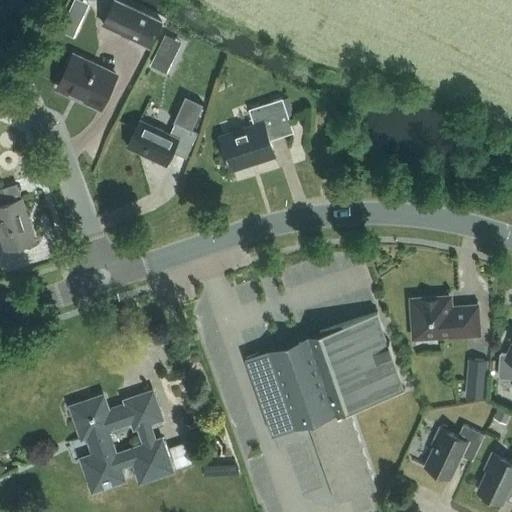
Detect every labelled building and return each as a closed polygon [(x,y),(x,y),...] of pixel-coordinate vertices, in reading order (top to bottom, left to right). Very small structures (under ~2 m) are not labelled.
[(112,0),(102,22),(149,45),(161,19),(120,0),(112,0)] [(68,12),(60,28),(73,34),(81,18),(68,12)] [(166,34),(152,63),(166,70),(180,41),(166,34)] [(101,106),(116,73),(74,53),(58,86),(101,106)] [(140,118),(127,145),(167,164),(173,150),(186,156),(198,131),(192,128),(204,102),(186,94),(173,121),(175,122),(170,132),(140,118)] [(255,124),(220,135),(231,167),(275,153),(270,138),(294,130),(283,97),(249,108),(255,124)] [(243,177),(271,167),(269,159),(240,169),(243,177)] [(0,230),(5,248),(35,239),(22,197),(5,202),(0,188),(0,187),(0,230)] [(451,335),(480,333),(478,303),(456,305),(456,306),(450,307),(449,296),(413,298),(415,335),(451,333),(451,335)] [(246,356),(251,368),(274,434),(296,426),(296,424),(309,420),(337,500),(376,486),(349,408),(405,388),(405,387),(403,387),(392,358),(396,357),(389,340),(386,341),(376,312),(378,311),(378,310),(308,334),(310,341),(290,348),(272,355),(269,348),(246,356)] [(511,334),(511,338),(511,342),(507,354),(501,354),(501,352),(500,351),(498,374),(499,374),(500,368),(511,369),(511,334)] [(488,359),(468,357),(464,396),(485,398),(488,359)] [(163,417),(153,391),(127,400),(129,408),(110,414),(105,397),(101,396),(75,404),(74,407),(83,436),(90,434),(97,453),(83,458),(93,486),(96,488),(125,478),(121,465),(135,460),(142,480),(173,469),(162,438),(158,440),(151,421),(163,417)] [(499,405),(494,416),(506,422),(511,411),(499,405)] [(433,442),(435,443),(425,464),(450,476),(461,453),(472,458),(484,433),(464,423),(458,435),(440,427),(433,442)] [(177,468),(196,461),(188,439),(169,446),(177,468)] [(511,456),(510,460),(492,452),(485,467),(488,468),(478,489),(503,501),(511,482),(511,456)]
